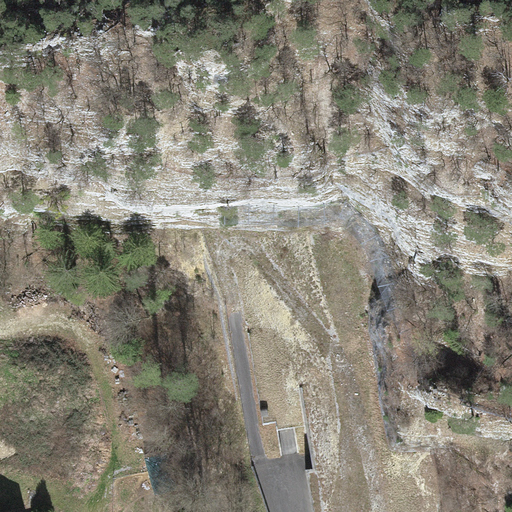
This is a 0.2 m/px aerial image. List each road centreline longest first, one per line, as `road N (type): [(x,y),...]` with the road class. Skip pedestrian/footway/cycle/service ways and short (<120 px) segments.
road 1 (trunk): [(349,511),(269,0)]
road 2 (track): [(105,511),(114,397),(102,338),(82,319),(0,322)]
